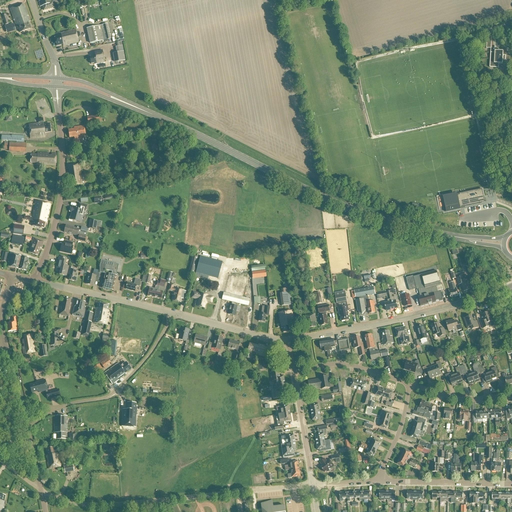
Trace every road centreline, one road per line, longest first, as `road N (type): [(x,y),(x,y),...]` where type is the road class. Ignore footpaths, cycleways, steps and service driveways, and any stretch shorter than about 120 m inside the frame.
road 1 (primary): [(503,243),(359,212),(165,120),(56,82)]
road 2 (residential): [(40,490),(105,505),(313,485)]
road 3 (unclassified): [(287,341),(392,322),(511,285)]
road 4 (unclassified): [(36,281),(61,190),(56,82)]
road 5 (residential): [(52,408),(110,394),(144,361),(172,313)]
road 6 (unclassified): [(36,281),(172,313)]
road 7 (residential): [(382,480),(511,484)]
